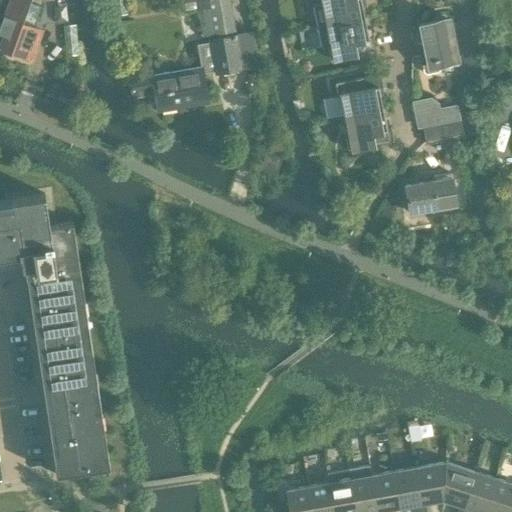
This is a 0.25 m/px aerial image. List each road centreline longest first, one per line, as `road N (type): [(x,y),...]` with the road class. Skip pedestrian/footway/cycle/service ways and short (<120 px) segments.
road 1 (residential): [(511,327),(0,111)]
road 2 (residential): [(402,0),(399,102),(407,141)]
